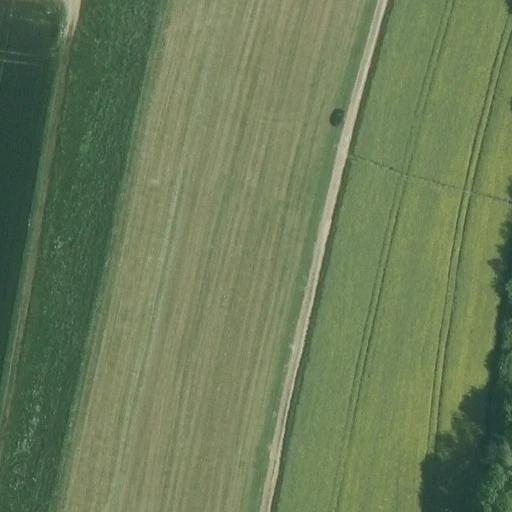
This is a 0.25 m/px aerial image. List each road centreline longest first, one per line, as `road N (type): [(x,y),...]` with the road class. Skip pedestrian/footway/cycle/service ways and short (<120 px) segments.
road 1 (track): [(386,0),(299,337),(266,511)]
road 2 (track): [(0,460),(73,0)]
